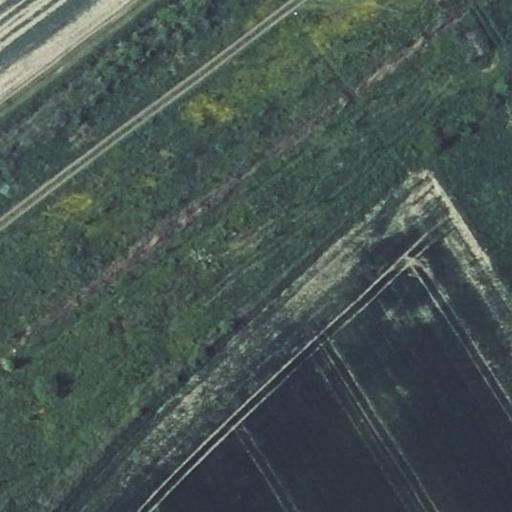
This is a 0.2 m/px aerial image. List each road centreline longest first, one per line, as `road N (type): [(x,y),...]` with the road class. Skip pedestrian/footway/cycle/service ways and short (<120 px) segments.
road 1 (track): [(288,0),(0,218)]
road 2 (track): [(151,0),(0,115)]
